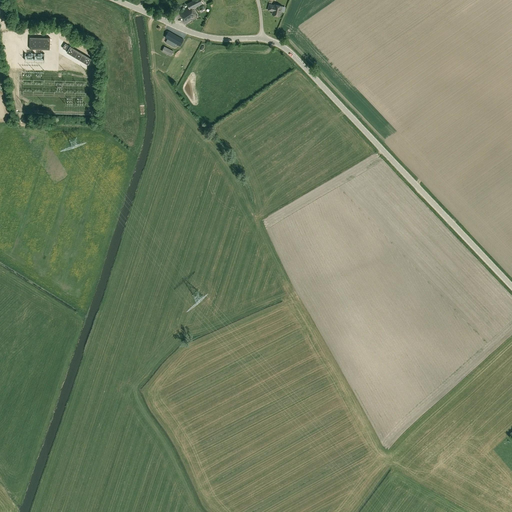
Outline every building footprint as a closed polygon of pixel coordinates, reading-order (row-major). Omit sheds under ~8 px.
[(192,0),(187,3),(189,8),(180,13),(186,23),(197,16),(193,8),(204,3),(202,0),(192,0)] [(272,14),(280,16),(282,6),(275,4),(274,5),(269,4),(268,10),(273,11),(272,14)] [(177,44),(180,46),(183,39),(168,31),(165,37),(167,38),(165,42),(174,47),(177,44)] [(30,37),(30,49),(50,49),(51,38),(30,37)] [(94,57),(72,46),(68,53),(91,64),(94,57)] [(171,56),(174,51),(164,46),(161,51),(171,56)]
